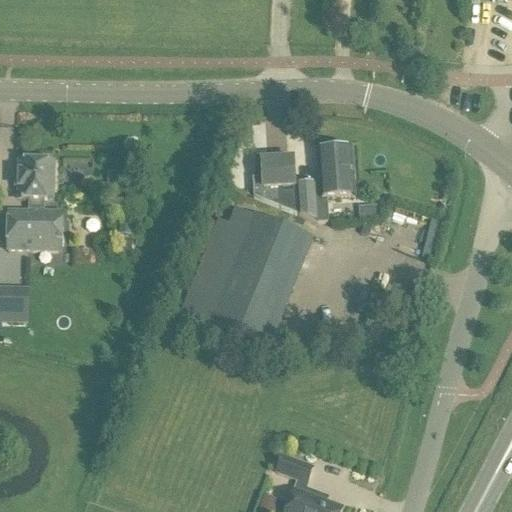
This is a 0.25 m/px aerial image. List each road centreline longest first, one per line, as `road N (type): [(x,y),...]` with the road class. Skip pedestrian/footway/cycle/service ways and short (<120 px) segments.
road 1 (tertiary): [(0,92),(350,95)]
road 2 (residential): [(504,164),(446,391)]
road 3 (tertiary): [(504,164),(454,131),(350,95)]
road 4 (residential): [(412,511),(446,391)]
